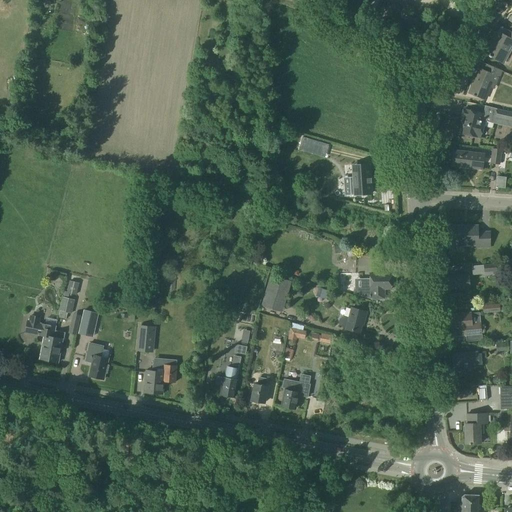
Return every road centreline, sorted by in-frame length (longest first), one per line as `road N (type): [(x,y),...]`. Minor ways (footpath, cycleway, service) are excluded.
road 1 (tertiary): [(418,466),(0,385)]
road 2 (residential): [(435,454),(412,197)]
road 3 (unclassified): [(440,63),(299,0)]
road 4 (residential): [(412,197),(412,137),(440,63)]
